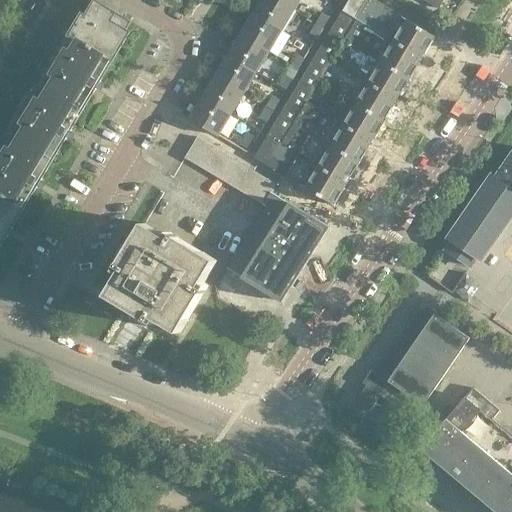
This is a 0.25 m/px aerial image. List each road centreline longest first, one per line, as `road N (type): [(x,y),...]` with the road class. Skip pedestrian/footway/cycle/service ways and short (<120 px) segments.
road 1 (residential): [(248,441),(511,71)]
road 2 (residential): [(16,342),(186,41),(116,0)]
road 3 (tertiary): [(248,441),(16,342)]
road 4 (tertiary): [(350,511),(248,441)]
